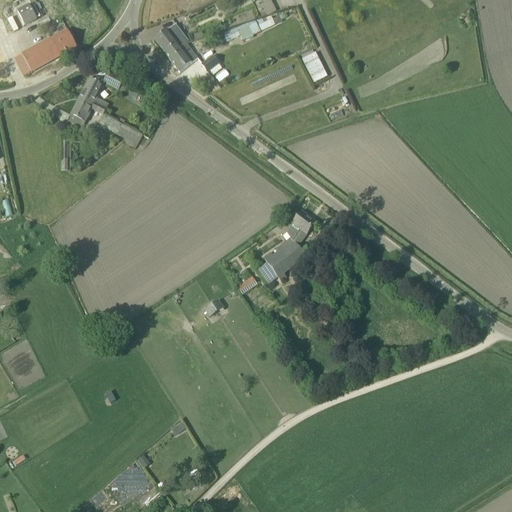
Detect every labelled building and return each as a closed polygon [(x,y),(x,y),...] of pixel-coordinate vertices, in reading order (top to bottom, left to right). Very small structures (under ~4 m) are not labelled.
[(29,0),(44,29),(59,22),(47,0),(29,0)] [(266,0),(260,3),(266,16),(275,11),(269,0),(266,0)] [(10,34),(37,20),(29,4),(2,18),(10,34)] [(240,37),(243,41),(275,25),(271,17),(265,19),(255,22),(223,34),(227,43),(240,37)] [(168,58),(186,44),(187,44),(180,35),(182,34),(176,26),(168,31),(167,30),(154,40),(168,58)] [(77,48),(66,29),(21,54),(22,55),(14,59),(24,77),(31,73),(77,48)] [(202,33),(189,37),(191,42),(204,38),(202,33)] [(197,59),(186,44),(168,58),(179,73),(197,59)] [(301,59),(313,84),(326,77),(315,52),(301,59)] [(208,74),(209,73),(220,65),(213,56),(201,65),(208,74)] [(103,83),(112,88),(118,91),(124,79),(119,77),(120,76),(110,71),(103,83)] [(107,109),(109,106),(97,99),(104,87),(98,84),(89,79),(80,98),(94,105),(95,103),(107,109)] [(80,98),(68,121),(77,126),(82,128),(91,110),(103,117),(104,115),(107,109),(95,103),(94,105),(80,98)] [(103,117),(98,126),(125,139),(123,143),(135,149),(142,136),(123,125),(116,122),(104,115),(103,117)] [(263,258),(268,264),(259,270),(269,285),(278,278),(281,283),(287,278),(285,275),(292,270),(294,273),(308,263),(305,259),(297,248),(306,235),(307,235),(316,223),(302,213),(296,221),(293,225),(286,233),(290,239),(274,250),(277,253),(273,256),(271,253),(263,258)] [(241,297),(258,286),(251,277),(235,288),(241,297)] [(219,301),(206,309),(211,316),(224,308),(219,301)] [(140,339),(133,325),(128,327),(135,342),(140,339)] [(194,500),(199,495),(204,491),(215,480),(210,475),(199,486),(195,490),(189,496),(194,500)]
